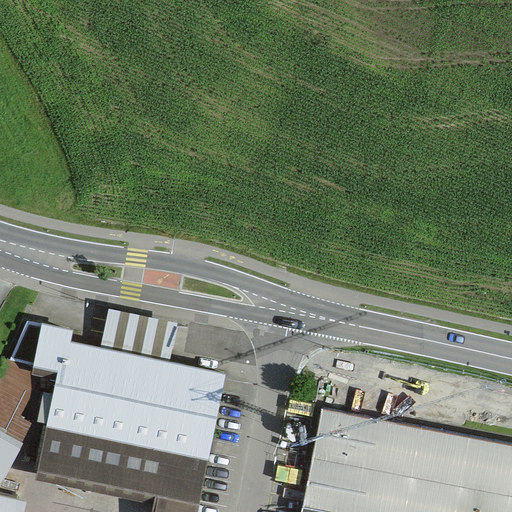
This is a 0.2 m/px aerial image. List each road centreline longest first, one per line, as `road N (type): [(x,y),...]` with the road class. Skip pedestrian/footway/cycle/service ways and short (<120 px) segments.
road 1 (primary): [(511,359),(289,310)]
road 2 (residential): [(289,310),(249,511)]
road 3 (primary): [(289,310),(133,279)]
road 4 (primary): [(0,249),(56,269),(133,279)]
